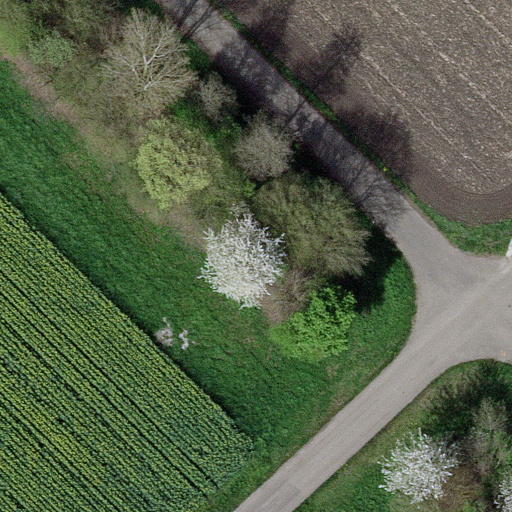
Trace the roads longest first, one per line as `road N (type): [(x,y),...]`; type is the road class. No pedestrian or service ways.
road 1 (track): [(511,313),(191,0)]
road 2 (track): [(287,511),(511,301)]
